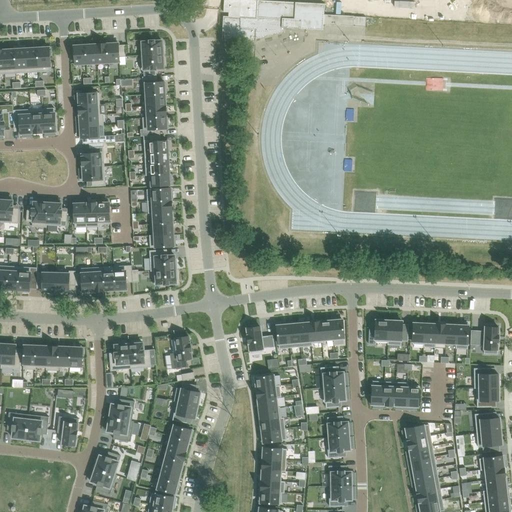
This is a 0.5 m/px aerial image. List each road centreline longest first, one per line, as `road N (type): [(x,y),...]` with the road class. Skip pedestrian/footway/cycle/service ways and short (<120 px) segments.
road 1 (residential): [(214,304),(193,29)]
road 2 (residential): [(197,511),(227,403),(214,304)]
road 3 (residential): [(511,293),(350,287)]
road 4 (residential): [(97,319),(100,401),(86,458)]
road 5 (residential): [(193,29),(171,10),(61,16)]
road 6 (residential): [(350,287),(214,304)]
road 7 (residential): [(350,287),(356,415)]
road 8 (residential): [(70,141),(61,16)]
